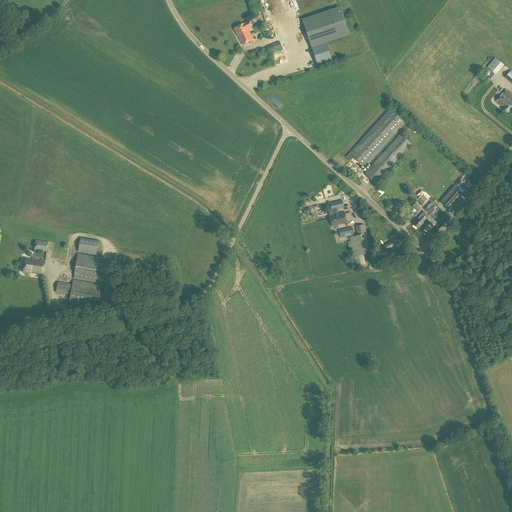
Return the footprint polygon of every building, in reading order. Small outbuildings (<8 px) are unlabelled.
[(249,20),(244,23),(243,23),(233,28),(242,45),(253,39),(248,29),(252,26),(249,20)] [(256,33),(263,29),(260,24),(253,28),(256,33)] [(268,45),(271,54),(285,49),(282,41),(268,45)] [(327,43),(312,48),(318,65),(332,60),(327,43)] [(497,73),(505,64),(497,57),(489,66),(497,73)] [(508,102),(511,96),(511,94),(506,89),(496,102),(503,108),(507,103),(508,102)] [(507,103),(503,108),(502,109),(506,112),(511,104),(511,96),(508,102),(507,103)] [(364,167),(405,122),(390,108),(349,153),(364,167)] [(375,184),(412,144),(400,133),(363,173),(375,184)] [(449,209),(462,193),(454,187),(441,202),(449,209)] [(419,197),(413,192),(411,195),(422,205),(428,199),(422,194),(419,197)] [(339,218),(338,213),(337,209),(343,207),(342,200),(330,203),(331,209),(328,210),(330,218),(333,217),(334,219),(335,218),(336,220),(338,219),(338,218),(339,218)] [(421,209),(415,203),(412,207),(418,212),(421,209)] [(333,217),(330,218),(332,226),(347,222),(344,212),(338,213),(339,218),(338,218),(338,219),(336,220),(335,218),(334,219),(333,217)] [(422,224),(426,219),(421,214),(412,223),(418,229),(423,224),(422,224)] [(423,224),(418,229),(425,235),(433,225),(426,219),(422,224),(423,224)] [(371,253),(364,224),(355,226),(357,235),(353,236),(353,235),(354,235),(352,227),(343,229),(345,237),(349,236),(350,237),(349,237),(353,256),(351,256),(352,262),(355,261),(356,266),(366,264),(364,254),(371,253)] [(388,253),(401,244),(397,237),(383,246),(388,253)] [(96,255),(99,241),(80,238),(78,252),(96,255)] [(47,252),(48,242),(36,240),(34,250),(47,252)] [(96,309),(101,284),(96,283),(101,257),(78,253),(72,284),(57,281),(55,292),(70,295),(68,305),(96,309)] [(42,274),(45,261),(25,258),(22,272),(30,273),(30,272),(42,274)]
